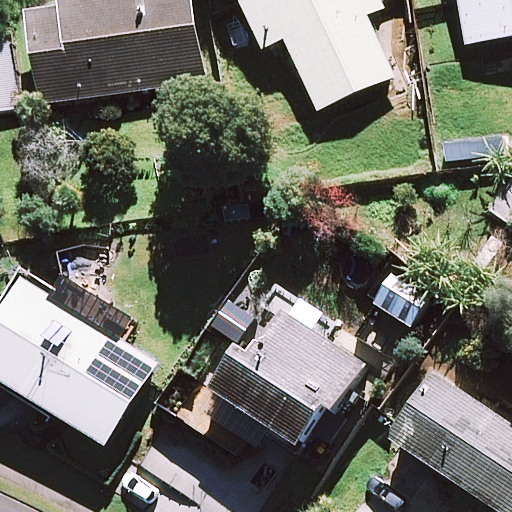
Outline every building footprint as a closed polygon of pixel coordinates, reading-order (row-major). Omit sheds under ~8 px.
[(209,83),(198,0),(36,0),(34,0),(47,104),(209,83)] [(386,9),(382,0),(245,0),(267,49),(289,40),(321,111),(396,79),(369,17),(386,9)] [(511,36),(511,0),(463,0),(468,42),(511,36)] [(0,117),(19,115),(8,39),(0,40),(0,117)] [(161,362),(30,274),(0,318),(0,368),(107,441),(161,362)] [(336,319),(278,277),(258,303),(269,311),(244,346),(202,404),(235,428),(263,448),(279,426),(304,445),(363,364),(324,336),(336,319)] [(511,511),(511,420),(444,376),(401,441),(510,511),(511,511)]
